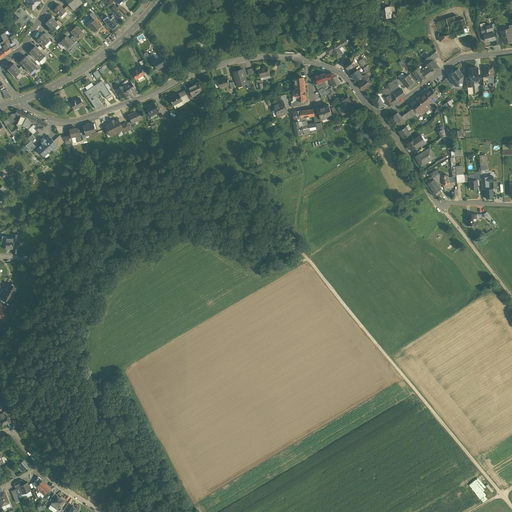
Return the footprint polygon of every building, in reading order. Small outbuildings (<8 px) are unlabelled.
[(39,0),(26,0),(29,2),(27,4),(31,9),(40,0),(39,0)] [(80,0),(65,0),(68,4),(71,8),(72,9),(75,6),(76,6),(82,2),(80,0)] [(63,9),(58,4),(53,9),(60,15),(65,11),(65,10),(63,9)] [(30,16),(20,6),(15,10),(21,17),(18,20),(17,18),(13,22),(19,27),(30,16)] [(121,13),(113,6),(109,10),(117,17),(121,13)] [(383,9),(381,10),(379,11),(380,14),(381,18),(391,17),(390,7),(385,7),(385,8),(383,9)] [(112,15),(109,18),(107,16),(102,20),(106,23),(104,25),(107,27),(108,26),(111,29),(118,23),(115,20),(116,19),(115,18),(112,15)] [(438,43),(468,35),(463,18),(458,20),(456,16),(437,21),(439,25),(438,25),(439,29),(438,29),(440,35),(437,36),(438,43)] [(55,21),(51,17),(45,22),(51,29),(54,26),(56,29),(59,26),(57,23),(55,21)] [(94,19),(93,19),(87,25),(88,25),(87,26),(90,29),(91,28),(95,33),(98,30),(97,28),(100,25),(94,19)] [(82,32),(76,25),(70,31),(73,34),(76,37),(77,37),(82,32)] [(491,25),(481,28),(482,34),(483,34),(486,42),(492,41),(495,40),(495,37),(493,33),(492,33),(491,30),(493,30),(491,25)] [(509,29),(500,31),(504,44),(511,41),(511,36),(511,34),(510,30),(509,29)] [(47,38),(42,33),(37,39),(43,45),(44,44),(49,40),(49,39),(47,38)] [(69,38),(66,35),(59,42),(62,45),(64,44),(67,47),(72,42),(69,38)] [(289,35),(277,37),(279,45),(291,43),(289,35)] [(498,36),(495,37),(495,40),(492,41),(493,46),(500,44),(498,36)] [(202,41),(193,44),(196,50),(204,47),(202,41)] [(340,43),(340,42),(336,45),(339,49),(347,43),(346,41),(343,41),(340,43)] [(8,46),(6,43),(3,46),(5,49),(3,50),(6,54),(11,51),(8,46)] [(335,44),(326,51),(329,55),(333,52),(335,54),(334,55),(337,59),(343,54),(339,49),(336,45),(335,44)] [(39,50),(35,45),(29,51),(35,57),(41,52),(39,50)] [(41,52),(35,57),(39,61),(44,56),(43,55),(41,52)] [(39,66),(28,54),(26,56),(31,62),(34,65),(37,68),(39,66)] [(26,56),(25,56),(20,61),(26,68),(26,67),(31,62),(26,56)] [(159,56),(155,59),(153,57),(150,59),(151,61),(156,69),(164,64),(165,63),(163,59),(161,60),(159,56)] [(350,60),(344,65),(348,71),(355,66),(353,62),(352,63),(350,60)] [(429,63),(426,65),(428,67),(433,74),(441,69),(437,64),(434,61),(433,60),(429,63)] [(18,68),(13,63),(7,69),(14,76),(20,70),(18,68)] [(413,64),(409,67),(413,72),(418,68),(413,64)] [(139,67),(131,72),(135,79),(144,74),(139,67)] [(268,67),(258,69),(260,77),(266,76),(270,75),(268,67)] [(428,67),(422,72),(422,73),(425,77),(426,75),(428,79),(433,74),(428,67)] [(493,67),(484,68),(485,78),(489,77),(494,77),(493,71),(493,67)] [(418,68),(413,72),(417,77),(422,73),(422,72),(419,68),(418,68)] [(478,68),(474,69),(474,68),(470,68),(470,69),(469,69),(470,77),(467,78),(467,87),(473,86),(474,86),(473,80),(478,80),(479,79),(478,68)] [(458,69),(451,74),(452,76),(456,82),(458,81),(463,76),(458,69)] [(92,73),(96,78),(101,75),(97,70),(92,73)] [(243,70),(234,73),(237,86),(246,83),(246,82),(243,70)] [(361,74),(358,70),(351,75),(356,82),(362,78),(363,77),(361,74)] [(372,82),(364,72),(361,74),(363,77),(362,78),(364,81),(359,85),(363,91),(369,86),(368,85),(372,82)] [(422,73),(417,77),(421,84),(428,79),(426,75),(425,77),(422,73)] [(333,75),(331,74),(326,75),(325,74),(315,78),(317,84),(318,84),(322,83),(325,81),(330,80),(330,79),(337,77),(337,76),(333,75)] [(406,78),(402,80),(404,84),(406,87),(413,82),(408,76),(406,78)] [(456,82),(452,76),(449,78),(454,84),(455,86),(459,86),(459,83),(458,81),(456,82)] [(330,79),(330,80),(334,87),(340,84),(337,77),(330,79)] [(449,77),(445,80),(450,87),(454,84),(449,78),(449,77)] [(223,78),(218,80),(220,88),(229,86),(227,78),(223,79),(223,78)] [(304,79),(295,79),(296,84),(295,85),(296,91),(297,94),(296,94),(296,98),(297,98),(297,101),(300,101),(305,100),(305,91),(304,83),(304,79)] [(397,79),(392,82),(394,85),(397,83),(399,88),(401,87),(400,86),(397,80),(397,79)] [(104,85),(101,80),(99,82),(93,86),(98,93),(101,91),(107,100),(112,96),(108,89),(104,85)] [(130,81),(123,85),(125,88),(129,93),(135,88),(130,81)] [(198,83),(187,88),(189,91),(192,98),(203,92),(198,83)] [(322,83),(318,84),(317,84),(315,85),(318,91),(323,88),(321,84),(322,84),(322,83)] [(394,85),(389,87),(391,91),(392,92),(399,88),(397,83),(394,85)] [(121,87),(120,86),(115,89),(121,97),(123,95),(121,91),(125,88),(123,85),(121,87)] [(87,90),(85,92),(95,108),(101,104),(95,95),(98,93),(93,86),(87,90)] [(389,87),(384,90),(384,91),(381,92),(383,95),(388,92),(391,91),(389,87)] [(323,88),(318,91),(322,98),(327,95),(323,88)] [(6,89),(2,90),(5,99),(10,97),(11,96),(6,89)] [(402,89),(394,95),(396,98),(398,100),(405,95),(402,89)] [(437,95),(432,89),(426,94),(431,100),(437,95)] [(178,94),(174,96),(174,95),(169,98),(173,106),(182,101),(178,94)] [(426,94),(418,101),(423,108),(431,101),(431,100),(426,94)] [(390,95),(384,98),(389,107),(394,104),(394,103),(398,100),(396,98),(392,100),(390,95)] [(379,97),(372,100),(376,107),(378,109),(384,106),(383,103),(380,97),(379,96),(379,97)] [(273,97),(266,100),(267,101),(267,102),(268,106),(275,104),(274,101),(273,97)] [(80,98),(75,100),(75,99),(69,102),(74,111),(77,109),(77,108),(83,105),(80,98)] [(348,98),(339,103),(341,107),(344,112),(349,110),(347,107),(352,104),(348,98)] [(418,101),(417,100),(411,105),(418,113),(424,108),(423,108),(418,101)] [(431,101),(423,108),(424,108),(426,111),(434,104),(431,101)] [(283,102),(274,106),(276,110),(275,110),(278,118),(286,114),(288,113),(283,102)] [(154,103),(145,107),(149,116),(156,113),(158,112),(154,103)] [(332,117),(329,105),(317,109),(321,121),(332,117)] [(411,110),(406,114),(410,119),(415,115),(411,110)] [(138,111),(128,116),(131,122),(132,124),(142,118),(138,111)] [(21,116),(19,120),(18,123),(16,124),(19,127),(20,127),(22,125),(21,125),(22,125),(27,114),(23,112),(21,116)] [(38,119),(27,114),(22,125),(24,126),(28,127),(31,121),(35,123),(38,119)] [(286,114),(279,118),(281,122),(288,119),(286,114)] [(396,114),(389,119),(394,126),(396,125),(401,121),(397,116),(396,114)] [(406,114),(401,117),(403,120),(401,121),(396,125),(397,126),(396,128),(397,130),(405,124),(404,123),(406,122),(410,119),(406,114)] [(10,115),(3,120),(6,125),(14,120),(11,116),(10,115)] [(47,123),(38,119),(35,123),(39,125),(39,127),(42,129),(47,124),(47,123)] [(117,120),(114,122),(113,120),(110,121),(111,123),(107,125),(108,127),(107,128),(106,129),(107,130),(108,131),(109,130),(112,136),(119,133),(118,132),(122,130),(120,126),(117,120)] [(93,122),(82,125),(84,131),(85,135),(95,132),(93,122)] [(294,122),(295,129),(296,136),(301,135),(301,134),(304,133),(303,127),(299,128),(299,125),(298,122),(294,122)] [(35,123),(34,125),(33,125),(28,129),(33,133),(39,127),(39,125),(35,123)] [(127,123),(120,126),(122,130),(123,132),(130,129),(127,123)] [(42,129),(39,127),(33,133),(32,134),(34,137),(37,134),(42,129)] [(406,127),(404,129),(399,131),(402,136),(404,139),(411,134),(406,127)] [(77,128),(69,129),(70,135),(70,137),(71,137),(76,136),(78,135),(77,131),(77,128)] [(15,130),(11,133),(16,139),(20,135),(15,130)] [(32,134),(28,137),(25,134),(22,137),(27,141),(28,143),(30,140),(34,137),(32,134)] [(60,134),(53,141),(57,145),(56,145),(57,147),(63,141),(61,137),(60,134)] [(420,135),(415,139),(420,147),(425,143),(420,135)] [(53,141),(49,136),(45,139),(44,138),(42,138),(41,140),(41,142),(43,143),(37,148),(41,152),(41,153),(45,158),(49,154),(47,152),(52,147),(53,148),(56,145),(57,145),(53,141)] [(420,147),(415,139),(407,144),(412,152),(420,147)] [(35,146),(30,140),(28,143),(25,145),(30,151),(35,146)] [(420,155),(416,157),(421,166),(435,157),(430,148),(426,151),(420,155)] [(481,170),(488,170),(486,155),(480,155),(479,155),(481,170)] [(474,175),(462,176),(462,174),(462,165),(455,166),(455,167),(456,176),(457,182),(470,181),(475,180),(474,175)] [(441,176),(436,170),(430,174),(432,176),(434,179),(435,180),(438,179),(441,176)] [(448,175),(441,177),(442,180),(443,185),(450,183),(448,175)] [(493,175),(481,177),(482,180),(482,186),(483,190),(486,189),(487,189),(487,187),(488,187),(488,181),(493,181),(493,175)] [(434,179),(428,184),(435,193),(440,189),(437,184),(435,180),(434,179)] [(475,180),(470,181),(470,189),(478,188),(477,185),(477,180),(475,180)] [(7,198),(1,204),(3,207),(9,201),(7,198)] [(476,214),(469,214),(469,220),(467,220),(467,226),(476,226),(476,220),(476,214)] [(15,239),(2,238),(2,242),(3,242),(3,247),(3,249),(7,249),(15,249),(15,241),(15,239)] [(17,288),(9,284),(7,288),(5,291),(13,295),(17,288)] [(13,295),(5,291),(3,294),(1,298),(9,303),(13,295)] [(5,416),(0,418),(0,420),(2,425),(10,422),(7,415),(5,416)] [(32,466),(25,458),(21,462),(28,470),(32,466)] [(484,489),(481,485),(485,482),(481,475),(468,484),(481,501),(487,497),(482,491),(484,489)] [(42,497),(50,488),(39,477),(35,481),(42,497)] [(22,482),(14,486),(16,489),(15,489),(17,494),(22,492),(22,493),(30,490),(27,482),(23,484),(22,482)] [(3,491),(0,492),(0,502),(1,505),(9,502),(4,491),(3,491)] [(60,498),(54,493),(49,499),(52,501),(50,504),(57,509),(63,500),(64,499),(61,497),(60,498)]
